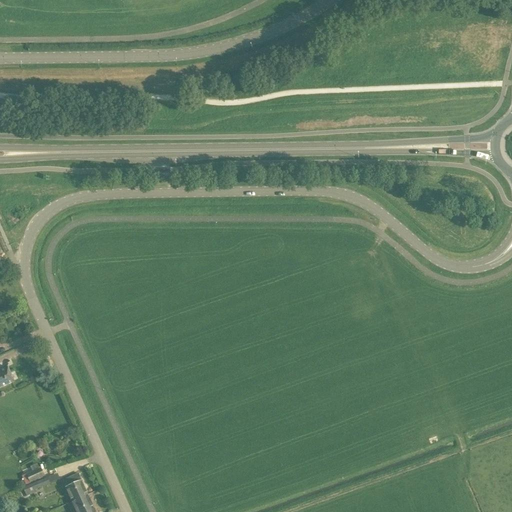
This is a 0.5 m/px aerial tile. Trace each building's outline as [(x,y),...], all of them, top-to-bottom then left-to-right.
[(7,368),(0,371),(0,388),(12,383),(14,382),(7,368)] [(36,464),(30,467),(32,472),(24,475),(22,476),(26,485),(45,477),(41,468),(39,469),(36,464)] [(57,474),(23,488),(26,496),(36,492),(35,490),(50,484),(49,483),(60,479),(57,474)] [(80,499),(88,495),(78,474),(62,481),(71,502),(80,499)] [(94,511),(88,495),(80,499),(71,502),(67,504),(70,511),(94,511)]
